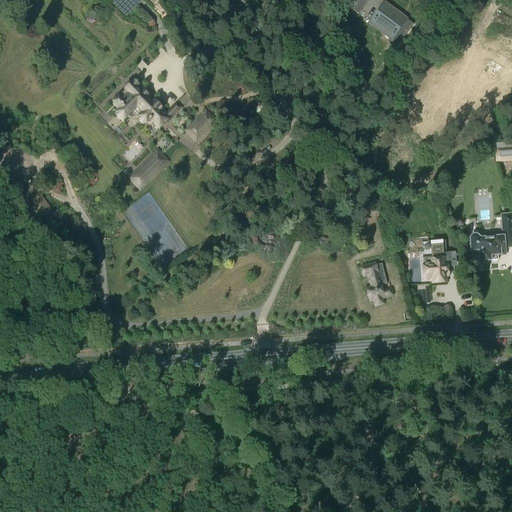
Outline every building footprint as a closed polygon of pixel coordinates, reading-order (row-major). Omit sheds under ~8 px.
[(112,0),(111,1),(126,16),(141,0),(112,0)] [(399,45),(413,25),(405,19),(398,14),(385,5),(371,24),(384,34),(391,39),(399,45)] [(465,54),(455,72),(482,87),(487,79),(500,87),(509,71),(483,56),(479,62),(465,54)] [(167,114),(155,102),(153,104),(148,98),(149,97),(145,92),(143,93),(139,89),(141,86),(135,81),(131,84),(129,83),(124,87),(126,90),(125,90),(126,90),(120,96),(119,95),(112,102),(120,110),(116,114),(118,116),(117,116),(121,120),(122,119),(124,121),(136,109),(141,114),(137,118),(140,121),(139,121),(142,124),(143,123),(146,126),(150,122),(159,130),(181,110),(177,105),(167,114)] [(184,133),(194,143),(216,120),(206,110),(184,133)] [(497,149),(497,150),(494,150),(495,163),(511,162),(511,148),(511,149),(511,145),(505,146),(505,144),(494,145),(494,149),(497,149)] [(127,180),(139,192),(169,163),(157,151),(127,180)] [(498,256),(505,256),(503,238),(497,239),(497,237),(494,235),(490,235),(488,238),(488,239),(481,240),(478,237),(473,237),(470,241),(471,256),(480,255),(480,262),(482,262),(483,264),(488,263),(489,262),(498,261),(498,256)] [(423,258),(425,280),(433,280),(433,284),(446,283),(445,276),(448,276),(447,265),(450,265),(450,253),(443,253),(443,245),(430,246),(431,258),(423,258)] [(363,278),(369,276),(372,288),(366,289),(367,291),(365,292),(366,296),(368,296),(370,302),(374,301),(375,307),(383,305),(382,299),(393,296),(391,289),(382,292),(381,286),(387,284),(382,265),(376,266),(375,265),(361,268),(361,270),(360,271),(361,275),(363,276),(363,278)]
